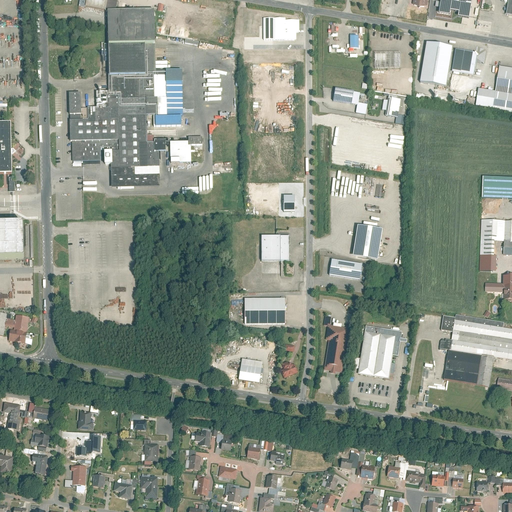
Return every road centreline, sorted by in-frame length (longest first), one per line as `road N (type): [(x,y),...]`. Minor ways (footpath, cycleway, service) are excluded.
road 1 (residential): [(308,9),(310,344),(300,402)]
road 2 (residential): [(47,361),(41,0)]
road 3 (residential): [(47,361),(300,402)]
road 4 (residential): [(300,402),(511,435)]
road 5 (residential): [(511,44),(308,9)]
road 6 (residential): [(0,393),(60,403),(56,502)]
